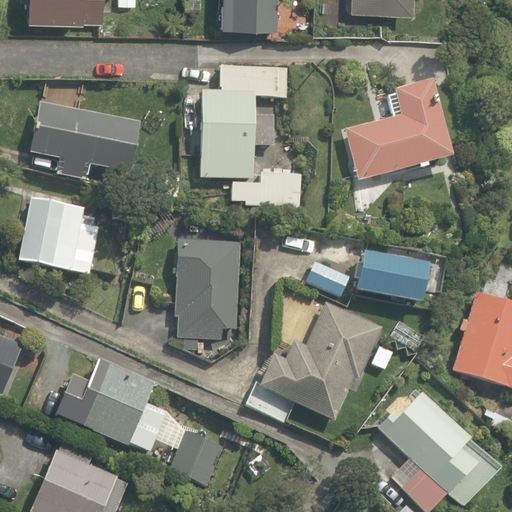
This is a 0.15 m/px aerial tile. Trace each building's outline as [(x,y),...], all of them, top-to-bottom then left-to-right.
[(92,0),(8,0),(7,20),(90,27),(92,0)] [(264,0),(206,0),(205,24),(263,26),(264,0)] [(307,0),(268,0),(267,39),(305,41),(307,0)] [(341,0),(341,11),(398,13),(398,0),(341,0)] [(288,71),(212,66),(210,89),(191,88),(185,177),(225,180),(223,209),(289,214),(292,175),(242,172),(244,150),(263,151),(266,118),(246,116),(247,97),(286,100),(288,71)] [(395,117),(339,128),(349,174),(438,156),(423,80),(389,87),(395,117)] [(27,104),(18,151),(52,158),(47,180),(73,185),(77,164),(127,173),(136,125),(27,104)] [(175,174),(149,172),(147,196),(172,198),(175,174)] [(81,276),(90,225),(74,223),(76,206),(18,197),(7,263),(81,276)] [(234,245),(166,241),(165,272),(174,272),(170,341),(215,344),(216,329),(228,330),(234,245)] [(414,266),(351,256),(344,297),(407,308),(414,266)] [(333,284),(303,267),(291,287),(321,305),(333,284)] [(511,345),(511,305),(466,291),(441,373),(511,394),(511,350),(511,345)] [(291,340),(270,331),(246,388),(329,424),(370,330),(293,297),(285,316),(298,322),(291,340)] [(0,378),(15,346),(0,339),(0,378)] [(120,443),(140,452),(145,439),(166,448),(180,415),(139,398),(146,382),(98,362),(69,431),(117,451),(120,443)] [(69,387),(53,383),(45,413),(61,417),(69,387)] [(461,439),(413,390),(372,431),(409,468),(388,488),(411,511),(422,511),(469,466),(452,448),(461,439)] [(286,413),(246,395),(241,406),(280,425),(286,413)] [(511,405),(489,402),(486,425),(511,428),(511,405)] [(223,451),(179,432),(162,470),(206,489),(223,451)] [(106,511),(118,485),(46,453),(19,511),(106,511)]
